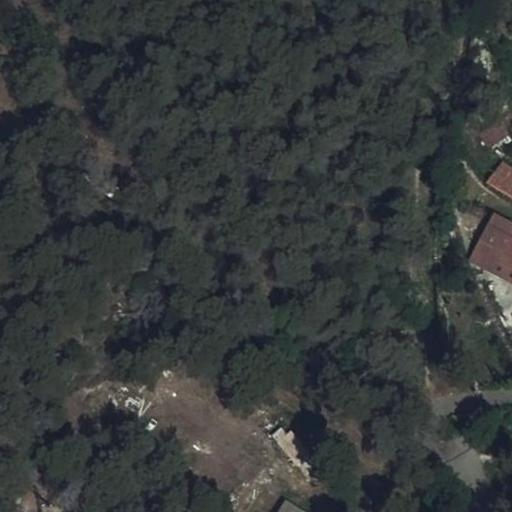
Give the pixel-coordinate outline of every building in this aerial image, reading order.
[(511,163),(502,158),(489,181),(511,193),(511,163)] [(498,263),(509,242),(492,234),(485,235),(479,247),(479,252),(498,263)] [(511,269),(511,244),(509,242),(498,263),(511,269)] [(511,277),(489,265),(485,273),(511,287),(511,277)] [(139,378),(145,387),(157,377),(158,378),(181,357),(167,342),(145,362),(151,368),(139,378)] [(300,466),(315,455),(295,432),(283,443),(300,466)] [(307,511),(288,500),(281,511),(307,511)]
